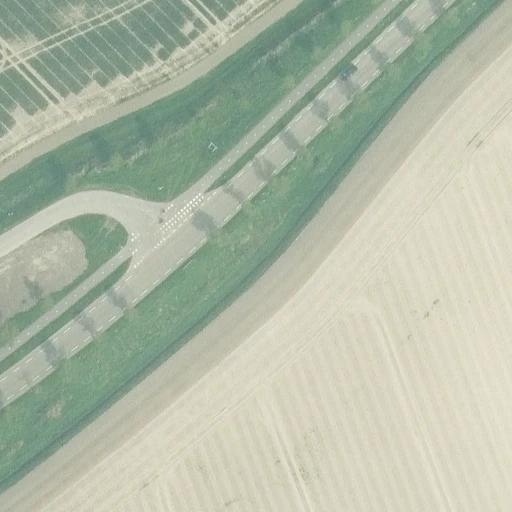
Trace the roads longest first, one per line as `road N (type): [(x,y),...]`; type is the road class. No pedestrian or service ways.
road 1 (tertiary): [(170,251),(433,0)]
road 2 (tertiary): [(0,389),(170,251)]
road 3 (unclassified): [(170,251),(145,223),(95,198),(0,248)]
